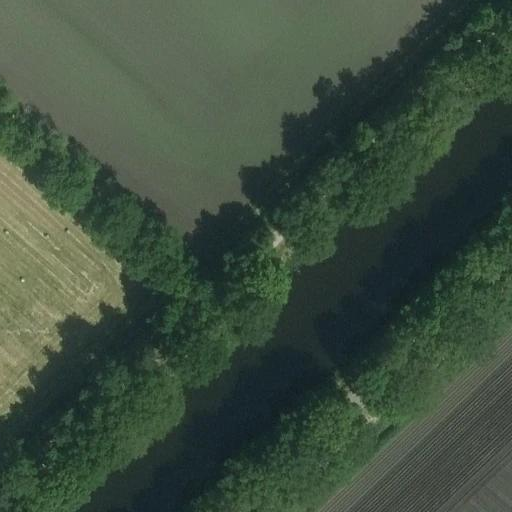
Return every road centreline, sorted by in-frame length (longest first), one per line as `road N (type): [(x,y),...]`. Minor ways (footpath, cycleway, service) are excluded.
road 1 (track): [(511,21),(129,385),(0,490)]
road 2 (unclassified): [(236,511),(511,251)]
